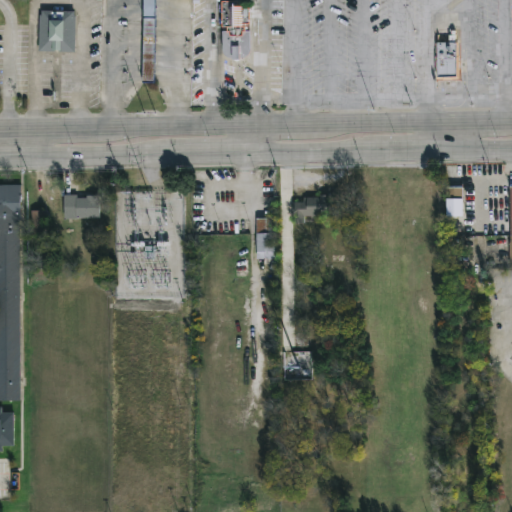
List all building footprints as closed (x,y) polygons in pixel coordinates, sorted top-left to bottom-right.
[(143,0),(144,82),(155,82),(155,0),(143,0)] [(236,2),(236,10),(248,10),(247,26),(238,26),(238,28),(243,28),(243,32),(249,32),(249,53),(242,58),(234,59),(226,57),(220,53),(221,32),(228,32),(229,29),(222,29),(222,2),(236,2)] [(73,13),(73,17),(74,17),(74,51),(37,51),(38,15),(41,15),(41,12),(73,13)] [(454,31),(455,75),(436,75),(436,44),(437,44),(437,35),(443,35),(443,43),(448,43),(448,35),(450,35),(450,31),(454,31)] [(0,184),(20,184),(20,220),(18,220),(19,400),(0,400),(0,184)] [(462,248),(444,247),(445,186),(462,187),(462,248)] [(98,194),(98,217),(62,219),(62,194),(76,194),(76,197),(85,197),(85,194),(98,194)] [(330,194),(330,204),(337,204),(337,216),(313,215),(313,224),(291,223),(292,201),(303,201),(303,197),(318,197),(318,194),(330,194)] [(46,235),(45,211),(32,211),(32,235),(46,235)] [(269,251),(269,258),(256,258),(255,218),(275,218),(275,251),(269,251)] [(468,493),(453,493),(452,448),(467,448),(468,493)]
